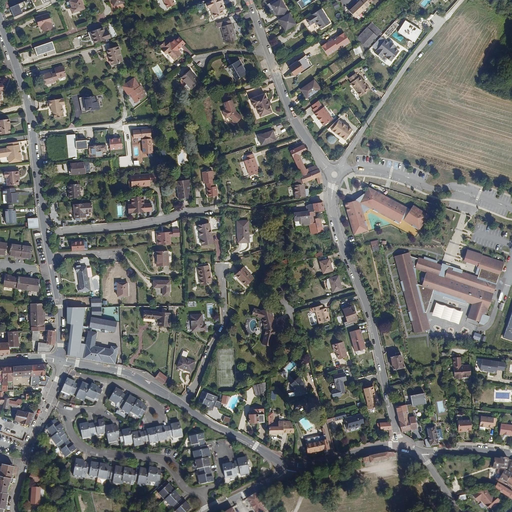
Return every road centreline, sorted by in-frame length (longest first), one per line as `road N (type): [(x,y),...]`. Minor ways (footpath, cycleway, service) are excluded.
road 1 (residential): [(334,180),(332,210),(368,310),(399,445)]
road 2 (residential): [(0,16),(29,108),(45,232)]
road 3 (residential): [(249,0),(292,116),(330,170)]
road 4 (residential): [(445,18),(337,169)]
road 5 (residential): [(340,172),(376,168),(434,189),(462,187),(511,209)]
road 6 (residential): [(45,232),(215,209)]
road 7 (residential): [(181,403),(225,320),(223,271)]
road 8 (residential): [(61,360),(127,373),(181,403)]
road 9 (residential): [(181,403),(289,465)]
